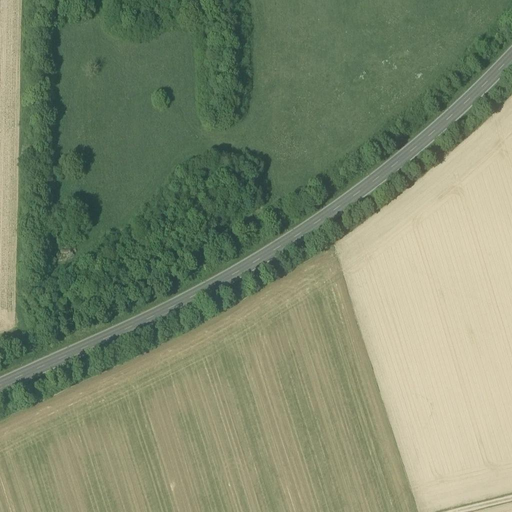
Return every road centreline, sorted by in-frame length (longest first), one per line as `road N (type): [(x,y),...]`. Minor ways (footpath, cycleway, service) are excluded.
road 1 (primary): [(511,54),(394,163),(315,221),(147,317),(0,382)]
road 2 (track): [(0,343),(252,222)]
